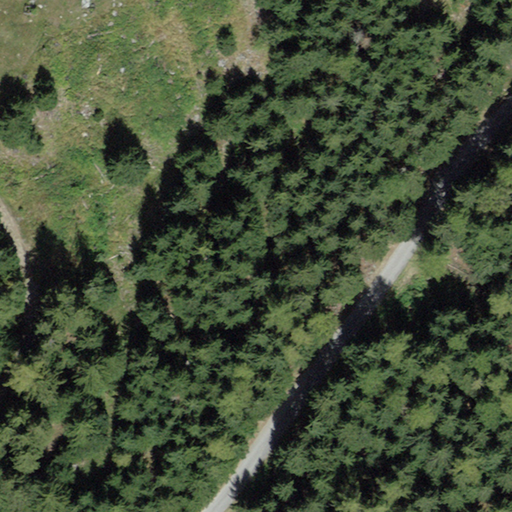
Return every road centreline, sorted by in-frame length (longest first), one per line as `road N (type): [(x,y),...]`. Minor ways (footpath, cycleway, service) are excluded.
road 1 (unclassified): [(214,511),(386,282),(468,151),(511,107)]
road 2 (track): [(0,389),(32,315),(0,206)]
